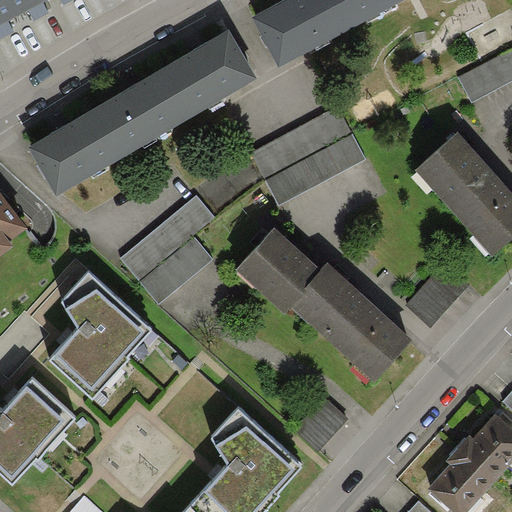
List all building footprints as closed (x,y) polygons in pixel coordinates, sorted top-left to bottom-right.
[(0,0),(0,16),(16,9),(11,0),(0,0)] [(11,0),(16,9),(33,0),(11,0)] [(330,0),(275,0),(252,13),(280,64),(346,28),(330,0)] [(330,0),(346,28),(397,0),(330,0)] [(232,23),(164,62),(193,113),(261,74),(232,23)] [(511,48),(455,78),(468,102),(511,79),(511,48)] [(164,62),(96,101),(125,151),(193,113),(164,62)] [(96,101),(28,139),(57,190),(125,151),(96,101)] [(334,108),(248,155),(261,179),(348,132),(334,108)] [(511,189),(461,124),(418,157),(490,250),(511,232),(511,189)] [(348,132),(261,179),(276,206),(363,159),(348,132)] [(24,218),(0,187),(0,248),(12,239),(6,232),(24,218)] [(213,216),(193,194),(120,263),(157,303),(207,255),(190,237),(213,216)] [(289,294),(320,258),(276,218),(237,261),(282,301),(289,294)] [(320,258),(289,294),(378,373),(412,335),(322,256),(320,258)] [(468,284),(445,260),(402,302),(425,325),(468,284)] [(155,327),(89,269),(63,298),(79,325),(49,358),(92,396),(155,327)] [(77,416),(33,375),(6,405),(0,402),(0,471),(13,484),(77,416)] [(511,387),(499,403),(511,414),(511,387)] [(345,418),(320,395),(289,428),(314,451),(345,418)] [(195,497),(211,511),(260,511),(304,465),(238,405),(211,435),(227,462),(195,497)] [(511,452),(511,421),(495,407),(474,431),(470,427),(446,454),(450,457),(427,482),(459,511),(511,452)] [(101,511),(86,496),(68,511),(101,511)] [(211,511),(195,497),(181,511),(211,511)] [(431,511),(414,498),(402,511),(431,511)]
